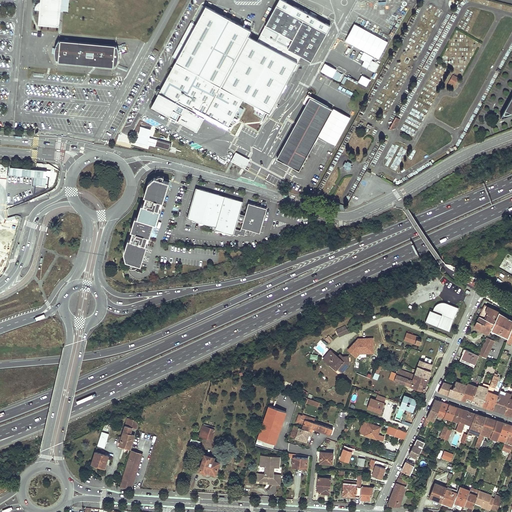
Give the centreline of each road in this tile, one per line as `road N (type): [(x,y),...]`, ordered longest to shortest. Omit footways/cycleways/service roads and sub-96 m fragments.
road 1 (motorway): [(489,197),(0,417)]
road 2 (motorway): [(102,391),(511,204)]
road 3 (motorway): [(384,234),(140,343),(0,365)]
road 4 (tertiary): [(511,134),(344,216),(162,162)]
road 5 (motorway): [(384,234),(192,290)]
road 6 (tertiary): [(63,473),(59,443),(88,322)]
road 7 (tertiary): [(69,319),(36,467)]
road 8 (tertiary): [(168,501),(316,511)]
road 9 (residential): [(511,307),(476,296),(431,392)]
road 10 (unknown): [(335,343),(389,316),(456,340)]
road 11 (residential): [(431,392),(377,511)]
